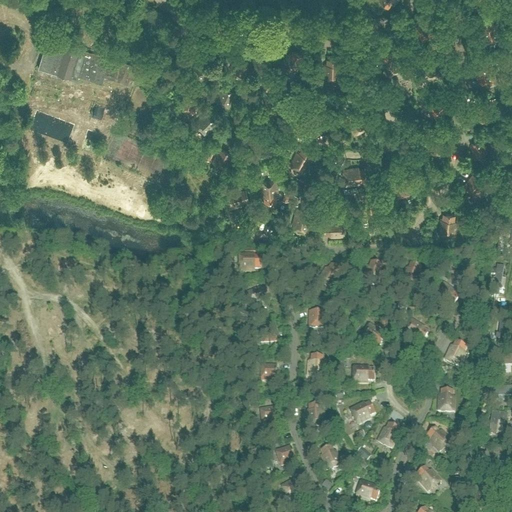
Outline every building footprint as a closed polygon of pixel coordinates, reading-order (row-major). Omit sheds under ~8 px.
[(496,24),(494,17),(485,20),(486,25),(482,27),(487,41),(502,36),(498,23),(496,24)] [(422,41),(437,35),(431,20),(417,26),(422,41)] [(136,79),(140,67),(47,38),(38,67),(76,79),(78,75),(101,82),(103,75),(127,83),(129,77),(136,79)] [(394,56),(391,50),(383,53),(385,58),(381,59),(386,74),(401,68),(396,55),(394,56)] [(302,56),(294,51),(291,55),(288,53),(279,66),(292,74),(300,63),(298,62),(302,56)] [(242,76),(250,63),(236,55),(228,69),(242,76)] [(337,65),(338,58),(328,58),(328,63),(324,63),(323,79),(339,79),(339,65),(337,65)] [(197,80),(212,74),(206,60),(192,65),(197,80)] [(439,65),(439,60),(423,61),(424,76),(438,76),(438,74),(444,73),(444,64),(439,65)] [(481,83),(496,80),(493,64),(477,68),(481,83)] [(228,106),(235,92),(221,85),(214,99),(228,106)] [(193,113),(198,99),(184,93),(178,108),(193,113)] [(435,117),(449,109),(441,96),(428,103),(435,117)] [(476,123),(491,119),(488,104),(473,107),(476,123)] [(102,118),(105,108),(96,105),(93,116),(102,118)] [(328,122),(327,106),(311,107),(312,121),(314,121),(315,127),(324,127),(323,122),(328,122)] [(360,114),(357,109),(349,113),(351,117),(347,120),(355,133),(368,126),(362,114),(360,114)] [(204,134),(216,124),(205,112),(194,123),(204,134)] [(445,155),(448,146),(444,144),(445,140),(430,135),(425,149),(438,154),(439,152),(445,155)] [(473,159),(489,156),(486,140),(470,144),(473,159)] [(226,168),(232,154),(218,147),(212,162),(226,168)] [(308,158),(311,153),(304,148),(301,153),(297,150),(290,164),(303,172),(310,159),(308,158)] [(359,172),(358,167),(343,170),(345,185),(359,183),(358,181),(365,180),(364,171),(359,172)] [(475,196),(485,184),(472,175),(462,187),(475,196)] [(395,198),(410,193),(405,178),(390,183),(395,198)] [(277,195),(275,180),(260,181),(261,195),(263,195),(263,201),(272,200),(272,195),(277,195)] [(240,192),(239,187),(224,191),(228,206),(242,203),(241,201),(247,199),(245,190),(240,192)] [(308,217),(309,210),(301,208),(299,213),(295,211),(291,226),(306,231),(310,217),(308,217)] [(384,219),(383,215),(368,217),(370,232),(384,231),(383,229),(390,228),(389,219),(384,219)] [(452,222),(453,216),(444,215),(444,220),(439,219),(437,235),(453,237),(454,223),(452,222)] [(343,236),(343,220),(329,220),(329,222),(322,223),(323,232),(328,232),(328,236),(343,236)] [(429,225),(428,233),(436,234),(437,226),(429,225)] [(254,261),(254,256),(239,257),(239,272),(253,272),(253,270),(260,269),(259,260),(254,261)] [(378,274),(380,267),(372,265),(370,269),(366,268),(361,283),(376,287),(380,274),(378,274)] [(418,275),(420,269),(412,266),(410,271),(406,269),(401,284),(415,289),(420,276),(418,275)] [(339,272),(331,267),(329,271),(325,269),(316,282),(329,291),(337,279),(335,278),(339,272)] [(452,308),(457,300),(453,297),(456,294),(443,285),(434,297),(445,306),(447,304),(452,308)] [(260,293),(258,289),(244,293),(248,308),(262,304),(261,302),(267,300),(264,291),(260,293)] [(324,329),(325,313),(309,312),(308,328),(324,329)] [(422,343),(426,336),(422,333),(424,329),(411,321),(403,335),(415,342),(416,340),(422,343)] [(388,326),(383,322),(379,329),(383,332),(388,326)] [(506,347),(508,326),(499,325),(497,347),(506,347)] [(261,343),(276,342),(276,326),(260,327),(261,343)] [(378,349),(384,342),(379,339),(382,335),(369,326),(360,339),(372,347),(373,345),(378,349)] [(463,355),(466,349),(457,345),(455,349),(451,348),(444,362),(458,368),(465,356),(463,355)] [(322,364),(322,358),(313,357),(313,362),(308,362),(307,377),(323,378),(324,364),(322,364)] [(511,358),(492,359),(492,369),(511,367),(511,358)] [(276,381),(276,366),(261,366),(260,381),(276,381)] [(373,382),(373,373),(368,373),(369,368),(353,368),(353,383),(367,384),(367,382),(373,382)] [(511,388),(491,389),(491,399),(511,398),(511,388)] [(452,400),(452,393),(443,393),(443,398),(438,397),(437,413),(453,414),(454,400),(452,400)] [(365,409),(363,405),(349,412),(356,425),(369,419),(368,418),(374,415),(370,407),(365,409)] [(320,412),(319,406),(310,406),(311,411),(306,411),(307,427),(323,426),(322,412),(320,412)] [(261,425),(276,423),(274,407),(259,410),(261,425)] [(395,437),(398,431),(390,427),(388,431),(384,429),(377,443),(390,450),(397,438),(395,437)] [(438,434),(434,430),(427,436),(431,440),(428,443),(438,454),(450,443),(440,433),(438,434)] [(280,467),(294,462),(289,448),(274,453),(280,467)] [(334,454),(331,448),(323,451),(325,456),(321,458),(327,472),(341,466),(336,453),(334,454)] [(362,449),(357,454),(365,463),(371,458),(362,449)] [(354,466),(359,460),(355,456),(350,462),(354,466)] [(506,459),(497,459),(497,481),(506,481),(506,459)] [(428,474),(423,469),(417,475),(420,479),(416,482),(427,493),(438,483),(429,473),(428,474)] [(298,484),(296,480),(282,488),(289,501),(302,495),(301,493),(306,490),(302,482),(298,484)] [(376,502),(379,494),(374,492),(376,488),(361,483),(356,498),(369,502),(370,500),(376,502)]
